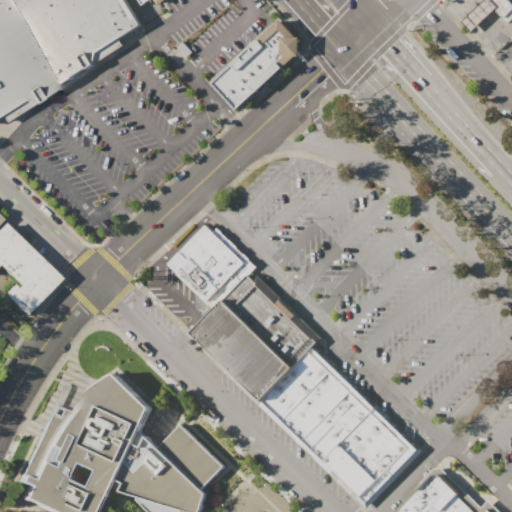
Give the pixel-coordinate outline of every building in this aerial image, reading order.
[(124,0),(139,24),(118,37),(124,45),(2,121),(0,117),(0,0),(124,0)] [(485,0),(481,0),(461,20),(470,30),(493,8),(485,0)] [(509,0),(511,3),(511,7),(502,17),(493,8),(485,0),(509,0)] [(211,82),(236,110),(305,46),(279,18),(211,82)] [(0,223),(1,222),(58,278),(22,315),(0,294),(13,281),(0,268),(0,223)] [(366,508),(421,452),(313,347),(323,337),(206,224),(167,265),(214,310),(188,336),(366,508)] [(21,475),(30,480),(39,462),(46,445),(57,428),(69,412),(82,398),(101,383),(115,374),(151,407),(144,422),(140,431),(160,448),(181,425),(224,466),(202,490),(207,495),(200,511),(187,511),(181,510),(179,511),(148,511),(136,500),(137,497),(121,492),(122,489),(120,490),(114,488),(102,511),(49,511),(21,499),(28,486),(19,482),(21,475)] [(390,511),(438,464),(487,511),(390,511)]
